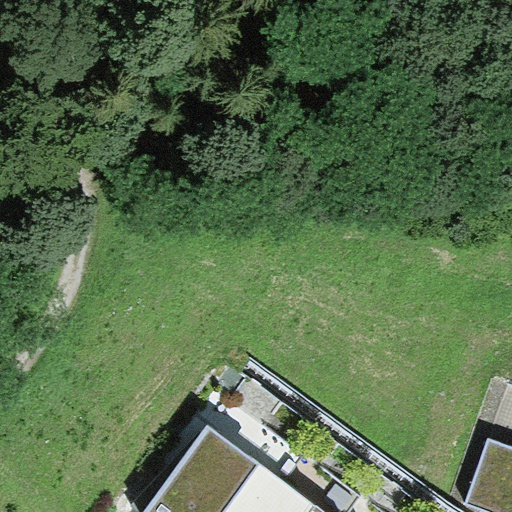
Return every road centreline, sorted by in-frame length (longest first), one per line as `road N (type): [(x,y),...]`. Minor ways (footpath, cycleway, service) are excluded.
road 1 (track): [(0,380),(55,319),(85,228),(75,153)]
road 2 (track): [(0,58),(75,153)]
